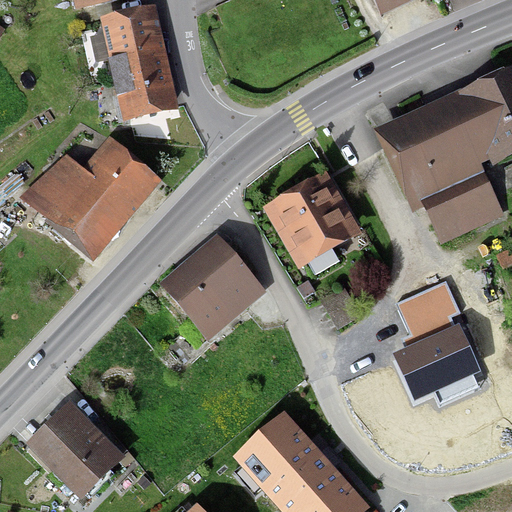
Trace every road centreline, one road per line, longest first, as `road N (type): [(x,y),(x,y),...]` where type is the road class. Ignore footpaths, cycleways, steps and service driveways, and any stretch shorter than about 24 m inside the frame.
road 1 (residential): [(511,467),(426,487),(386,475),(349,433),(237,214),(210,187)]
road 2 (secondary): [(0,409),(210,187)]
road 3 (secondary): [(245,155),(363,80),(511,14)]
road 4 (residential): [(181,0),(186,66),(222,135),(245,155)]
